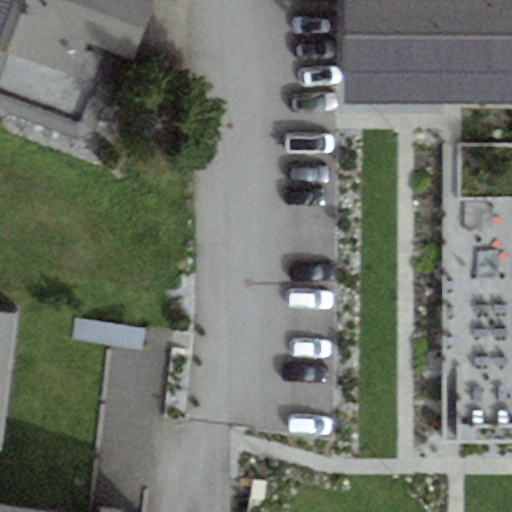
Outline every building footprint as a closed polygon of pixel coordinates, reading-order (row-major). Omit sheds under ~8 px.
[(0,0),(0,116),(9,116),(13,104),(95,134),(122,60),(135,65),(158,0),(0,0)] [(511,0),(334,0),(334,113),(511,113),(511,0)] [(511,159),(448,159),(448,438),(511,438),(511,159)] [(0,452),(1,453),(16,314),(0,312),(0,452)] [(143,328),(73,317),(70,340),(140,351),(143,328)] [(77,511),(0,502),(0,511),(77,511)]
